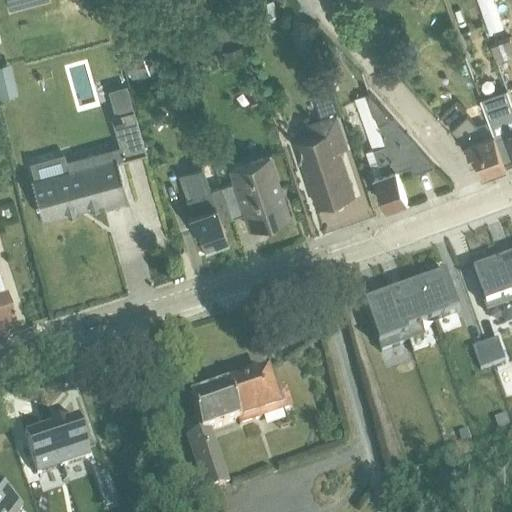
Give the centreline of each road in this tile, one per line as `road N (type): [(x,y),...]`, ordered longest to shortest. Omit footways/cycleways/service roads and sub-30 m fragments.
road 1 (tertiary): [(511,193),(0,362)]
road 2 (track): [(488,202),(304,0)]
